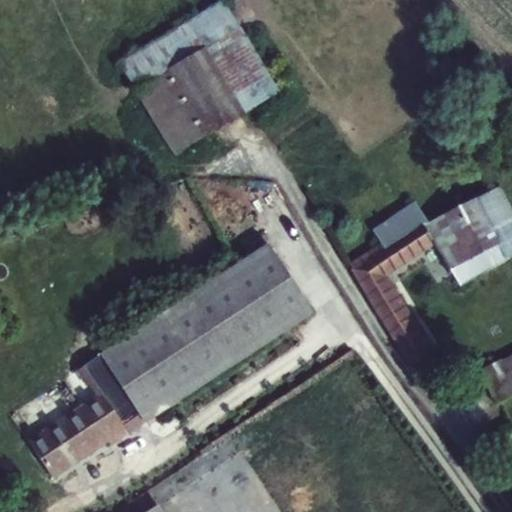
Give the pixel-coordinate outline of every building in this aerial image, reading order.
[(232,32),(218,41),(251,83),(260,103),(273,94),(232,32)] [(218,41),(205,49),(241,98),(248,111),(260,103),(251,83),(218,41)] [(174,149),(241,98),(205,49),(126,100),(162,159),(174,149)] [(248,111),(241,98),(174,149),(180,156),(248,111)] [(174,149),(162,159),(166,165),(180,156),(174,149)] [(511,274),(511,232),(496,200),(427,234),(414,216),(376,241),(382,253),(350,274),(412,377),(429,368),(385,289),(435,260),(458,300),(511,274)] [(308,325),(268,258),(98,357),(138,425),(308,325)] [(511,402),(511,364),(470,385),(483,417),(511,402)] [(120,438),(95,399),(24,444),(46,480),(98,447),(101,451),(120,438)]
